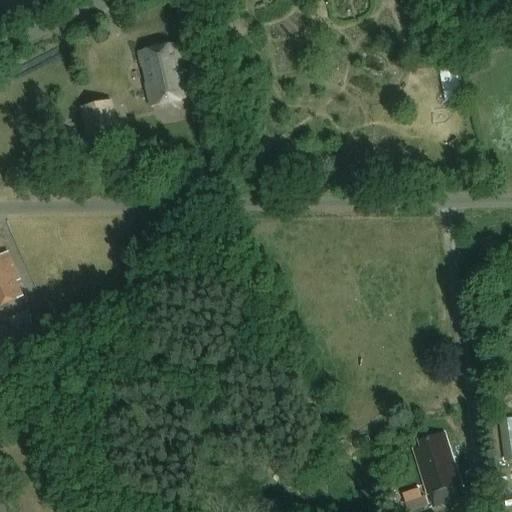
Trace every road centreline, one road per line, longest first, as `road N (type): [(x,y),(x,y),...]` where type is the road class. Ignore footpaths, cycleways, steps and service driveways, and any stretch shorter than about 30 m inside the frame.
road 1 (residential): [(0,209),(511,209)]
road 2 (unclassified): [(0,68),(152,0)]
